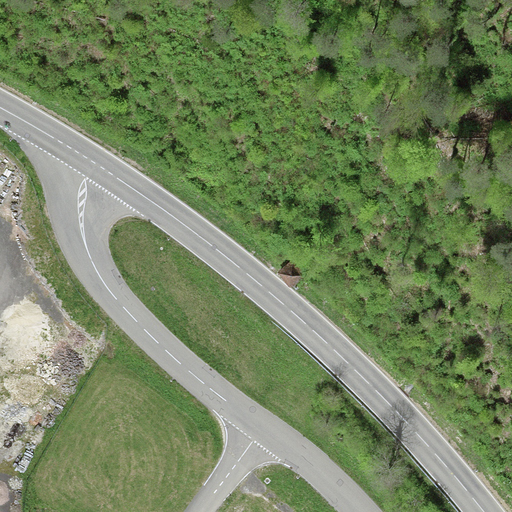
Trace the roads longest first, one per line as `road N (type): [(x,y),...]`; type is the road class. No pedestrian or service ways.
road 1 (secondary): [(484,511),(322,338),(218,250),(93,161)]
road 2 (tertiary): [(93,161),(80,218),(104,280),(148,330),(256,420)]
road 3 (tertiary): [(256,420),(362,511)]
